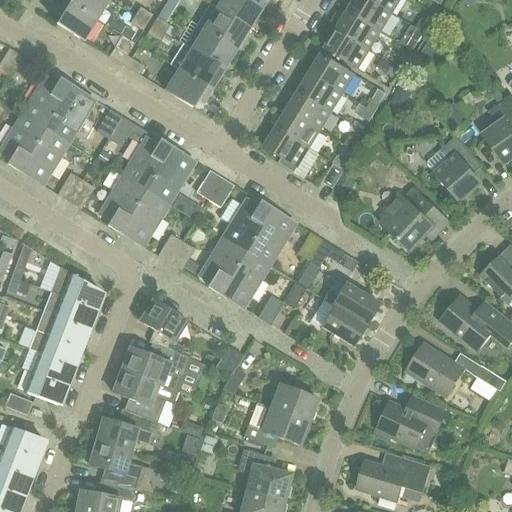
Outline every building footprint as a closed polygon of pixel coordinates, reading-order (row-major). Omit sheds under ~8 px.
[(65,0),(65,1),(93,19),(104,0),(65,0)] [(246,28),(258,7),(246,0),(205,0),(205,2),(209,4),(209,5),(246,28)] [(369,0),(354,0),(347,12),(380,32),(392,14),(369,0)] [(369,0),(392,14),(400,0),(369,0)] [(55,24),(80,40),(93,19),(65,1),(56,14),(60,16),(55,24)] [(233,48),(246,28),(209,5),(196,26),(233,48)] [(138,7),(134,15),(146,23),(151,15),(138,7)] [(347,12),(336,30),(369,51),(380,32),(347,12)] [(129,23),(142,31),(146,23),(134,15),(129,23)] [(156,17),(150,26),(163,33),(168,25),(156,17)] [(422,33),(428,24),(420,19),(415,28),(422,33)] [(150,26),(146,33),(159,41),(163,33),(150,26)] [(220,69),(233,48),(196,26),(184,45),(182,44),(182,45),(220,69)] [(124,27),(120,33),(130,39),(134,32),(124,27)] [(417,41),(422,33),(415,28),(410,37),(417,41)] [(324,49),(357,70),(369,51),(336,30),(324,49)] [(443,49),(429,40),(421,53),(435,62),(443,49)] [(179,71),(208,89),(220,69),(182,45),(169,65),(179,71)] [(113,48),(108,57),(123,66),(128,58),(113,48)] [(20,56),(8,49),(0,62),(0,73),(7,78),(20,56)] [(354,75),(321,54),(309,73),(343,94),(354,75)] [(19,85),(32,64),(20,56),(7,78),(19,85)] [(400,70),(406,60),(398,56),(393,65),(400,70)] [(142,67),(130,59),(128,58),(123,66),(137,75),(142,67)] [(377,68),(387,74),(392,65),(382,59),(377,68)] [(395,78),(400,70),(393,65),(387,74),(395,78)] [(166,93),(191,108),(196,100),(200,103),(208,89),(179,71),(166,93)] [(309,73),(298,92),(331,112),(343,94),(309,73)] [(44,77),(21,115),(44,130),(70,87),(60,81),(57,85),(44,77)] [(68,144),(94,102),(70,87),(44,130),(68,144)] [(298,92),(287,110),(320,131),(331,112),(298,92)] [(372,99),(366,108),(373,113),(379,104),(372,99)] [(504,165),(511,159),(511,110),(505,101),(488,113),(496,125),(482,135),(504,165)] [(360,118),(368,122),(373,113),(366,108),(360,118)] [(287,110),(275,129),(309,149),(320,131),(287,110)] [(95,132),(106,139),(107,139),(120,118),(109,111),(95,132)] [(92,113),(83,130),(92,135),(102,119),(92,113)] [(0,148),(0,155),(10,161),(21,168),(44,130),(21,115),(0,148)] [(132,125),(120,118),(107,139),(119,147),(132,125)] [(278,164),(294,173),(309,149),(275,129),(264,148),(281,159),(278,164)] [(26,177),(42,186),(68,144),(44,130),(21,168),(28,173),(26,177)] [(351,150),(357,140),(349,136),(343,145),(351,150)] [(456,137),(440,151),(428,161),(427,166),(459,202),(481,183),(469,170),(478,162),(456,137)] [(144,138),(121,177),(144,191),(171,148),(160,142),(157,146),(144,138)] [(168,205),(194,163),(171,148),(144,191),(168,205)] [(336,157),(332,164),(333,164),(340,168),(343,170),(344,171),(351,159),(347,157),(344,155),(336,157)] [(333,164),(322,183),(333,189),(343,170),(340,168),(333,164)] [(344,171),(334,190),(347,197),(358,178),(344,171)] [(196,194),(206,200),(207,201),(221,179),(209,172),(196,194)] [(57,196),(68,203),(81,181),(70,174),(57,196)] [(97,215),(110,223),(121,229),(144,191),(121,177),(97,215)] [(232,186),(221,179),(207,201),(219,208),(232,186)] [(68,203),(80,210),(93,188),(81,181),(68,203)] [(403,199),(399,195),(391,204),(391,208),(394,211),(381,225),(410,252),(425,237),(432,243),(450,224),(412,189),(403,199)] [(126,238),(142,248),(168,205),(144,191),(121,229),(129,234),(126,238)] [(245,200),(221,238),(245,253),(271,210),(260,203),(257,207),(245,200)] [(190,202),(182,215),(195,222),(202,209),(190,202)] [(268,267),(294,224),(279,215),(271,210),(245,253),(268,267)] [(296,255),(308,262),(321,241),(309,233),(296,255)] [(157,257),(169,264),(182,243),(170,236),(157,257)] [(4,237),(1,246),(13,250),(16,241),(4,237)] [(198,276),(210,284),(221,291),(245,253),(221,238),(198,276)] [(340,252),(321,241),(308,262),(318,269),(325,257),(334,262),(340,252)] [(169,264),(180,271),(193,250),(182,243),(169,264)] [(226,300),(242,309),(268,267),(245,253),(221,291),(229,296),(226,300)] [(0,257),(0,266),(6,269),(10,258),(1,254),(0,257)] [(508,305),(511,301),(511,271),(498,258),(480,276),(508,305)] [(11,278),(19,281),(23,269),(15,266),(11,278)] [(100,293),(70,274),(60,268),(50,293),(94,310),(100,293)] [(19,281),(11,278),(7,289),(15,292),(19,281)] [(322,301),(330,306),(333,307),(365,326),(378,304),(344,283),(336,298),(327,292),(322,301)] [(295,284),(283,303),(293,310),(306,290),(295,284)] [(86,329),(94,310),(50,293),(42,312),(86,329)] [(257,318),(269,326),(282,304),(270,297),(257,318)] [(460,298),(440,323),(476,353),(491,335),(507,348),(511,341),(511,323),(501,315),(494,325),(460,298)] [(187,323),(148,299),(141,310),(145,312),(139,322),(153,331),(148,343),(161,347),(161,348),(179,355),(183,348),(174,343),(187,323)] [(0,304),(0,317),(5,319),(9,307),(0,304)] [(352,347),(365,326),(333,307),(320,328),(352,347)] [(42,312),(35,331),(79,348),(86,329),(42,312)] [(35,331),(28,350),(72,367),(79,348),(35,331)] [(406,373),(446,398),(464,370),(424,345),(406,373)] [(128,348),(120,370),(162,388),(162,387),(164,375),(180,381),(189,359),(179,355),(161,348),(157,359),(128,348)] [(27,350),(39,354),(31,373),(64,386),(72,367),(28,350),(27,350)] [(245,374),(235,367),(222,389),(233,394),(245,374)] [(506,382),(482,367),(475,378),(500,393),(506,382)] [(137,403),(134,415),(156,423),(165,401),(169,402),(173,392),(162,387),(162,388),(120,370),(112,393),(137,403)] [(24,393),(35,397),(56,406),(64,386),(31,373),(24,393)] [(269,447),(273,436),(299,446),(316,400),(278,385),(269,408),(256,403),(243,437),(269,447)] [(415,416),(390,404),(378,431),(415,448),(424,428),(436,434),(445,413),(421,402),(415,416)] [(210,420),(221,423),(226,408),(215,404),(210,420)] [(102,418),(94,442),(130,452),(133,440),(147,445),(150,433),(157,436),(159,424),(156,423),(134,415),(130,413),(129,413),(126,427),(102,418)] [(194,425),(191,436),(200,438),(203,428),(194,425)] [(10,428),(2,448),(35,461),(43,441),(10,428)] [(155,450),(168,452),(171,438),(157,436),(155,450)] [(110,471),(106,485),(134,490),(139,468),(127,464),(130,452),(94,442),(88,466),(110,471)] [(2,448),(0,453),(0,468),(28,480),(35,461),(2,448)] [(249,475),(244,491),(283,501),(290,475),(268,470),(271,458),(242,451),(237,472),(249,475)] [(182,453),(180,464),(190,468),(193,456),(182,453)] [(356,490),(380,497),(378,506),(394,511),(398,497),(419,504),(430,467),(394,456),(389,469),(365,462),(356,490)] [(511,486),(511,460),(508,459),(503,474),(511,476),(511,484),(511,486)] [(0,468),(0,490),(20,499),(28,480),(0,468)] [(78,490),(74,511),(116,511),(119,499),(132,502),(134,490),(106,485),(104,496),(78,490)] [(0,490),(0,511),(15,511),(20,499),(0,490)] [(280,511),(283,501),(244,491),(239,511),(280,511)]
